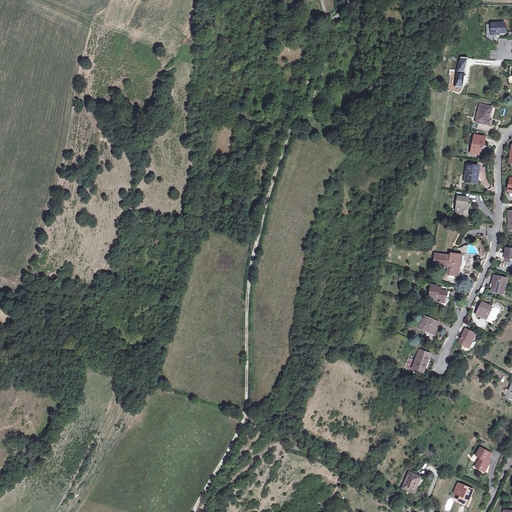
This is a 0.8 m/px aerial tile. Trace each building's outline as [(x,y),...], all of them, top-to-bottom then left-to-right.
[(505,23),(487,23),(487,38),(495,42),(495,34),(497,34),(497,32),(505,32),(505,23)] [(455,87),(462,88),(465,72),(466,66),(467,57),(459,56),(455,83),(455,87)] [(481,105),(477,121),(491,125),(492,120),(490,119),(493,107),(481,105)] [(475,135),(471,153),(480,155),(481,149),(482,149),(483,147),(481,147),(481,145),(484,145),(486,137),(475,135)] [(468,176),(468,182),(477,183),(478,173),(479,173),(480,167),(467,165),(466,176),(468,176)] [(456,210),(463,211),(467,212),(468,207),(468,204),(469,197),(458,196),(456,210)] [(450,268),(449,277),(460,279),(461,271),(471,272),(473,259),(451,256),(451,258),(436,256),(435,268),(446,269),(446,268),(450,268)] [(493,287),(492,292),(504,294),(506,286),(504,286),(506,278),(494,275),(492,283),(495,284),(494,287),(493,287)] [(442,303),(442,302),(445,302),(446,296),(447,296),(447,291),(441,291),(442,287),(436,287),(436,286),(431,285),(431,293),(430,298),(436,299),(435,301),(439,302),(439,303),(442,303)] [(488,317),(491,310),(483,305),(477,318),(487,322),(489,317),(488,317)] [(419,328),(433,334),(434,332),(436,333),(440,323),(425,316),(419,328)] [(467,331),(460,345),(470,350),(477,336),(467,331)] [(428,358),(429,358),(431,354),(420,350),(413,368),(424,373),(426,368),(424,367),(428,358)] [(495,435),(499,437),(504,427),(498,425),(497,426),(499,427),(495,435)] [(487,463),(489,459),(492,454),(481,447),(476,455),(480,458),(475,466),(485,472),(489,464),(487,463)] [(409,472),(403,487),(414,492),(418,482),(418,483),(421,477),(409,472)] [(468,495),(470,496),(473,490),(459,483),(454,493),(461,496),(459,501),(466,504),(468,500),(468,499),(467,499),(468,495)]
